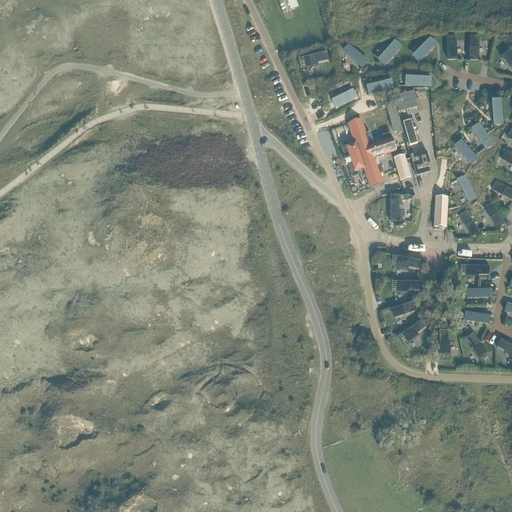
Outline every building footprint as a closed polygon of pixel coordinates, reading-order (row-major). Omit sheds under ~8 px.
[(295,0),(277,0),(283,14),(298,8),(295,0)] [(471,61),(481,60),(481,37),(471,37),(471,61)] [(449,60),(459,60),(458,38),(447,39),(449,60)] [(439,45),(432,39),(414,57),(421,63),(439,45)] [(403,47),(397,42),(379,60),(387,66),(403,47)] [(364,67),(370,60),(351,45),(345,52),(364,67)] [(511,53),(509,51),(503,58),(511,67),(511,53)] [(305,57),(308,68),(321,65),(320,63),(331,60),(328,53),(305,57)] [(433,78),(407,77),(407,87),(431,88),(433,88),(433,78)] [(394,80),(368,86),(370,95),(396,89),(394,80)] [(356,89),(333,100),(337,109),(359,98),(356,89)] [(414,92),(394,97),(398,113),(417,108),(420,107),(419,102),(416,104),(415,101),(416,100),(414,92)] [(503,99),(495,98),(495,126),(504,126),(503,99)] [(395,105),(386,108),(393,131),(393,133),(398,132),(398,134),(403,133),(401,129),(395,105)] [(347,143),(341,145),(352,178),(358,176),(357,172),(364,170),(371,189),(382,185),(379,175),(383,173),(379,160),(385,158),(384,155),(396,151),(390,134),(383,136),(385,142),(369,147),(368,144),(373,143),(370,134),(365,135),(360,121),(349,125),(356,144),(348,147),(347,143)] [(487,133),(481,122),(474,126),(486,149),(493,145),(487,133)] [(476,156),(463,140),(456,145),(464,155),(472,165),(479,159),(476,156)] [(511,153),(507,151),(502,159),(511,165),(511,153)] [(427,152),(410,157),(416,177),(432,173),(427,152)] [(404,156),(394,159),(400,182),(410,179),(404,156)] [(466,175),(458,180),(470,204),(478,199),(466,175)] [(511,189),(498,181),(492,189),(511,201),(511,189)] [(401,196),(391,196),(391,222),(401,222),(401,196)] [(435,198),(433,228),(446,229),(447,210),(448,198),(435,198)] [(493,203),(485,208),(498,231),(506,226),(493,203)] [(480,233),(467,211),(460,216),(473,238),(480,233)] [(423,260),(399,256),(398,268),(411,269),(411,267),(421,269),(423,260)] [(491,265),(467,265),(468,277),(479,277),(479,274),(490,274),(491,265)] [(417,292),(417,282),(399,282),(399,293),(409,293),(409,291),(417,292)] [(493,290),(467,290),(467,298),(493,299),(493,290)] [(416,311),(413,302),(392,309),(395,318),(416,311)] [(492,316),(467,311),(465,320),(491,325),(492,316)] [(425,329),(419,323),(404,334),(410,342),(419,337),(418,334),(425,329)] [(479,360),(489,353),(475,333),(469,337),(475,347),(472,349),(479,360)] [(450,338),(442,337),(441,355),(454,355),(453,345),(451,345),(450,338)] [(511,344),(502,339),(498,348),(507,352),(506,355),(511,358),(511,344)]
